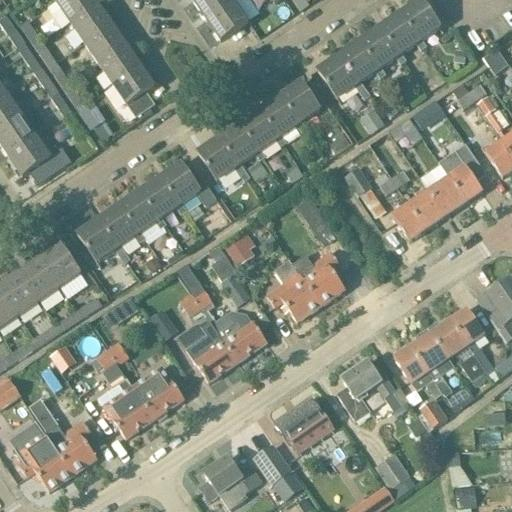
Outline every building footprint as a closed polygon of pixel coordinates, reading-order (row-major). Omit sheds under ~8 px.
[(63,0),(56,5),(70,26),(98,7),(93,0),(63,0)] [(231,0),(196,0),(192,3),(206,23),(234,4),(231,0)] [(420,3),(397,18),(416,46),(421,54),(426,50),(421,43),(439,30),(420,3)] [(234,4),(206,23),(220,43),(248,24),(234,4)] [(98,7),(70,26),(84,46),(112,27),(98,7)] [(416,46),(397,18),(377,33),(396,60),(401,68),(406,64),(401,57),(416,46)] [(29,23),(20,29),(35,50),(43,45),(42,44),(52,37),(44,25),(34,32),(29,23)] [(112,27),(84,46),(98,67),(126,48),(112,27)] [(16,32),(8,37),(18,52),(23,58),(30,53),(16,32)] [(396,60),(377,33),(356,47),(375,74),(381,82),(386,78),(380,71),(396,60)] [(43,45),(35,50),(49,71),(57,65),(43,45)] [(375,74),(356,47),(336,61),(355,88),(360,96),(365,92),(360,85),(375,74)] [(126,48),(98,67),(112,88),(140,69),(126,48)] [(455,63),(465,65),(466,54),(456,52),(455,63)] [(30,53),(23,58),(37,79),(44,74),(30,53)] [(497,54),(483,64),(494,80),(508,70),(497,54)] [(355,88),(336,61),(317,74),(336,102),(355,88)] [(57,65),(49,71),(63,91),(71,86),(57,65)] [(140,69),(112,88),(136,122),(155,108),(146,95),(155,90),(140,69)] [(44,74),(37,79),(51,100),(58,94),(44,74)] [(320,112),(300,84),(277,101),(296,129),(301,136),(307,133),(301,125),(320,112)] [(71,86),(63,91),(77,112),(85,107),(71,86)] [(481,87),(469,95),(476,105),(487,97),(481,87)] [(370,99),(365,92),(360,96),(365,103),(367,102),(370,99)] [(58,94),(51,100),(65,120),(72,115),(58,94)] [(476,105),(469,95),(457,103),(464,113),(476,105)] [(8,99),(0,104),(0,134),(22,119),(8,99)] [(296,129),(277,101),(257,115),(276,143),(281,150),(286,147),(281,139),(296,129)] [(488,101),(478,107),(486,120),(487,120),(498,136),(504,131),(493,115),(496,113),(488,101)] [(398,103),(387,110),(393,118),(404,111),(398,103)] [(85,107),(77,112),(91,132),(99,127),(85,107)] [(374,112),(361,120),(372,137),(385,128),(374,112)] [(72,115),(65,120),(79,141),(87,136),(72,115)] [(276,143),(257,115),(236,129),(256,157),(260,164),(266,161),(261,153),(276,143)] [(423,115),(412,122),(422,136),(433,129),(423,115)] [(22,119),(0,134),(0,147),(9,160),(36,140),(22,119)] [(409,122),(399,128),(405,139),(416,132),(409,122)] [(256,157),(236,129),(216,143),(235,171),(240,178),(245,174),(240,167),(256,157)] [(349,147),(342,136),(329,145),(336,156),(349,147)] [(511,137),(501,145),(511,161),(511,137)] [(36,140),(9,160),(23,180),(50,161),(36,140)] [(235,171),(216,143),(197,156),(216,184),(235,171)] [(511,174),(511,161),(501,145),(484,157),(501,182),(511,174)] [(438,166),(447,181),(465,206),(481,195),(475,185),(484,178),(464,148),(438,166)] [(260,164),(248,172),(256,183),(268,175),(260,164)] [(192,184),(180,167),(157,183),(176,211),(181,218),(187,214),(182,207),(198,196),(207,210),(217,202),(200,178),(192,184)] [(359,170),(345,180),(359,201),(373,191),(359,170)] [(297,171),(287,177),(292,185),(302,179),(297,171)] [(404,173),(391,181),(398,191),(410,183),(404,173)] [(245,174),(240,178),(245,185),(247,184),(250,182),(245,174)] [(398,191),(391,181),(390,182),(386,176),(376,183),(387,199),(398,191)] [(447,181),(428,194),(445,220),(465,206),(447,181)] [(176,211),(157,183),(137,197),(156,225),(161,232),(166,228),(161,221),(176,211)] [(428,194),(408,207),(425,233),(445,220),(428,194)] [(156,225),(137,197),(116,211),(135,239),(141,246),(146,242),(141,235),(156,225)] [(401,212),(408,207),(404,201),(397,206),(401,212)] [(314,210),(310,205),(297,214),(300,220),(314,210)] [(425,233),(408,207),(391,219),(409,244),(425,233)] [(135,239),(116,211),(96,225),(115,253),(120,260),(125,256),(120,249),(135,239)] [(324,224),(310,233),(323,252),(337,243),(324,224)] [(96,225),(76,239),(95,266),(115,253),(96,225)] [(246,238),(225,253),(233,265),(249,254),(255,250),(246,238)] [(60,250),(39,264),(58,292),(79,277),(60,250)] [(306,259),(292,268),(298,277),(304,286),(306,289),(320,310),(345,293),(330,273),(339,267),(330,255),(312,268),(306,259)] [(130,263),(125,256),(120,260),(125,267),(126,266),(130,263)] [(155,260),(145,267),(152,276),(161,269),(155,260)] [(225,261),(211,271),(222,288),(221,289),(237,312),(251,303),(250,301),(235,279),(236,278),(235,276),(225,261)] [(39,264),(19,278),(38,306),(58,292),(39,264)] [(5,287),(0,290),(0,294),(17,320),(38,306),(19,278),(18,279),(15,275),(3,283),(5,287)] [(286,286),(265,300),(273,312),(281,306),(296,327),(320,310),(306,289),(304,286),(298,277),(286,286)] [(511,283),(511,282),(487,298),(498,315),(489,321),(506,348),(507,347),(511,343),(511,283)] [(202,291),(191,298),(201,313),(211,306),(202,291)] [(0,294),(0,331),(17,320),(0,294)] [(191,298),(180,305),(190,320),(201,313),(191,298)] [(130,299),(120,305),(129,319),(139,313),(130,299)] [(98,301),(76,315),(81,323),(103,309),(98,301)] [(468,311),(451,323),(468,348),(469,348),(475,358),(487,376),(494,371),(482,353),(483,352),(477,343),(485,337),(468,311)] [(151,322),(161,337),(174,328),(163,313),(151,322)] [(76,315),(56,328),(61,336),(81,323),(76,315)] [(232,318),(212,331),(223,347),(237,367),(266,347),(252,327),(251,328),(247,322),(232,318)] [(439,326),(429,333),(448,362),(468,348),(451,323),(441,329),(439,326)] [(207,340),(186,354),(209,386),(237,367),(223,347),(212,331),(208,325),(200,330),(207,340)] [(40,350),(61,336),(56,328),(35,342),(40,350)] [(455,371),(448,362),(429,333),(418,340),(421,343),(411,350),(429,375),(443,397),(445,400),(452,395),(442,380),(455,371)] [(35,342),(14,355),(19,363),(40,350),(35,342)] [(118,344),(106,353),(118,369),(130,361),(118,344)] [(59,373),(74,363),(64,350),(50,360),(59,373)] [(429,375),(411,350),(394,361),(412,387),(417,394),(426,388),(436,402),(443,397),(429,375)] [(118,369),(106,353),(96,360),(107,377),(118,369)] [(12,357),(0,364),(0,375),(19,363),(14,355),(12,357)] [(511,355),(495,368),(503,378),(511,371),(511,355)] [(487,376),(475,358),(461,368),(473,385),(487,376)] [(343,381),(348,390),(337,397),(356,425),(371,415),(363,403),(369,399),(367,396),(375,390),(384,402),(392,397),(401,409),(409,404),(400,390),(396,393),(387,380),(382,384),(368,364),(343,381)] [(131,389),(155,423),(156,422),(159,425),(166,419),(164,416),(183,403),(160,369),(131,389)] [(155,423),(131,389),(126,382),(97,402),(126,443),(155,423)] [(9,385),(0,390),(0,414),(20,401),(9,385)] [(456,414),(474,400),(466,389),(447,402),(456,414)] [(289,447),(291,446),(299,458),(336,432),(322,412),(320,414),(312,402),(275,427),(289,447)] [(41,404),(30,412),(47,437),(59,429),(41,404)] [(421,413),(434,432),(447,422),(434,404),(421,413)] [(505,416),(484,418),(485,430),(506,429),(505,416)] [(421,422),(409,430),(417,441),(428,434),(424,427),(421,422)] [(61,435),(48,444),(51,447),(56,455),(58,458),(73,479),(97,463),(82,442),(91,436),(83,425),(64,438),(63,438),(61,435)] [(37,427),(10,445),(16,453),(15,454),(23,466),(18,469),(26,481),(34,475),(49,496),(73,479),(58,458),(56,455),(51,447),(48,444),(37,427)] [(274,448),(254,462),(285,505),(304,491),(274,448)] [(459,455),(448,456),(449,470),(460,468),(459,455)] [(396,457),(375,471),(394,499),(414,485),(396,457)] [(252,470),(241,478),(228,460),(204,476),(210,484),(200,492),(210,505),(220,499),(228,511),(233,511),(248,502),(246,498),(263,486),(252,470)] [(386,488),(367,501),(374,511),(381,511),(396,502),(386,488)] [(471,490),(456,492),(458,511),(467,511),(473,511),(471,490)]
